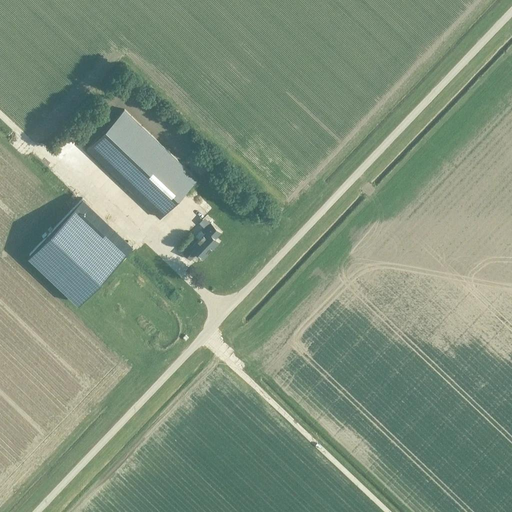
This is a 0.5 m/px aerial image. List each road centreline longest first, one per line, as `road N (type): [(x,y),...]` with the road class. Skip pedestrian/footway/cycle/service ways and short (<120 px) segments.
road 1 (unclassified): [(43,511),(511,20)]
road 2 (unknown): [(224,316),(68,157)]
